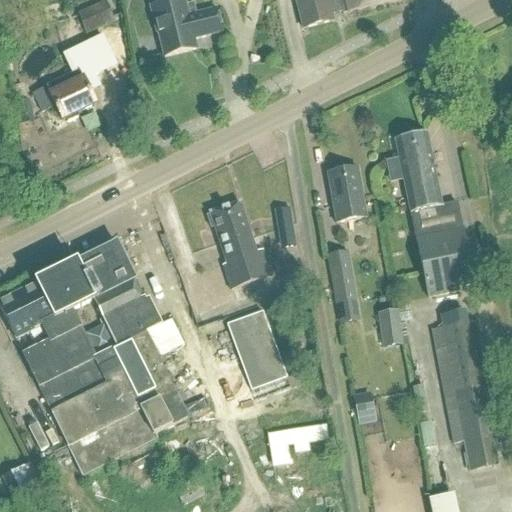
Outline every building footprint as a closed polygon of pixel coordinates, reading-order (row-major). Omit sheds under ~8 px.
[(155,37),(156,36),(162,60),(196,52),(193,43),(221,36),(215,12),(196,17),(193,5),(186,6),(185,0),(168,5),(167,3),(147,8),(155,37)] [(312,0),(294,5),(302,34),(332,26),(330,16),(341,14),(342,19),(399,4),(397,0),(312,0)] [(77,16),(80,24),(76,25),(79,32),(83,30),(86,36),(113,24),(105,4),(77,16)] [(42,115),(53,109),(62,125),(64,124),(66,126),(75,122),(74,120),(95,109),(82,84),(92,79),(87,69),(44,91),(32,97),(42,115)] [(397,144),(411,216),(440,210),(427,138),(397,144)] [(4,149),(7,161),(16,159),(13,146),(4,149)] [(329,177),(338,227),(365,222),(357,172),(329,177)] [(229,294),(269,281),(260,253),(255,255),(239,206),(211,215),(210,217),(208,219),(206,220),(210,232),(214,230),(230,280),(225,281),(229,294)] [(440,210),(411,216),(423,279),(427,301),(458,294),(457,287),(471,285),(456,207),(440,210)] [(289,210),(273,212),(281,252),(296,249),(289,210)] [(37,286),(34,287),(35,288),(36,287),(52,322),(60,340),(69,335),(78,331),(69,313),(93,302),(103,297),(134,282),(116,246),(76,266),(37,286)] [(335,307),(336,307),(340,326),(342,325),(358,322),(355,304),(356,304),(348,254),(327,257),(335,307)] [(107,389),(52,417),(83,478),(156,442),(154,438),(187,421),(157,360),(145,335),(161,328),(160,327),(147,301),(145,303),(134,282),(103,297),(93,302),(104,324),(117,350),(93,362),(107,389)] [(34,287),(0,304),(0,310),(15,341),(42,328),(50,344),(22,358),(52,417),(107,389),(93,362),(93,361),(78,331),(69,335),(60,340),(52,322),(36,287),(35,288),(34,287)] [(226,328),(251,393),(287,381),(263,314),(226,328)] [(384,349),(401,347),(396,315),(379,317),(384,349)] [(451,447),(462,446),(466,465),(496,460),(486,410),(489,409),(486,389),(474,324),(442,330),(431,332),(451,447)] [(370,395),(353,398),(357,422),(374,419),(370,395)] [(307,446),(328,442),(326,428),(267,437),(272,470),(290,467),(287,449),(293,448),(294,456),(308,454),(307,446)] [(176,491),(198,480),(188,461),(166,472),(176,491)] [(150,462),(132,482),(145,493),(163,473),(150,462)] [(12,502),(37,490),(27,467),(1,479),(12,502)] [(182,508),(204,498),(198,484),(175,494),(182,508)] [(467,511),(466,498),(440,501),(441,511),(467,511)]
